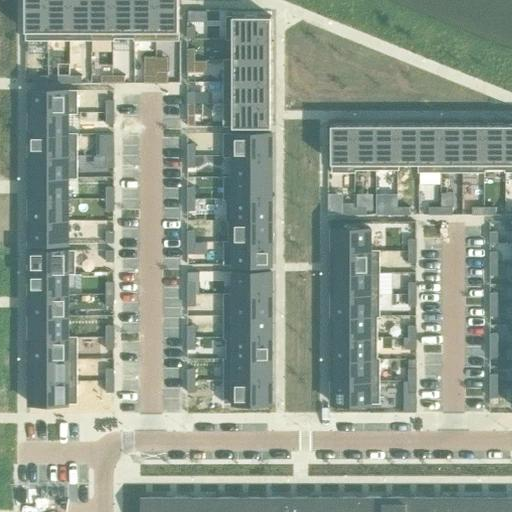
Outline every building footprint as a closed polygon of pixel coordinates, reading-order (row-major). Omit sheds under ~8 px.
[(48,0),(25,0),(26,40),(48,40),(48,0)] [(69,0),(48,0),(48,40),(70,40),(69,0)] [(91,0),(69,0),(70,40),(91,40),(91,0)] [(113,0),(91,0),(91,40),(113,40),(113,0)] [(134,0),(113,0),(113,40),(114,40),(114,38),(134,38),(134,40),(135,40),(134,0)] [(156,0),(134,0),(135,40),(156,40),(156,0)] [(178,0),(156,0),(156,40),(179,40),(178,0)] [(271,16),(226,16),(226,38),(271,38),(271,16)] [(195,26),(187,26),(187,38),(195,39),(195,26)] [(233,59),(223,59),(223,60),(271,60),(271,38),(226,38),(226,40),(233,39),(233,59)] [(195,48),(187,48),(187,60),(195,60),(195,48)] [(195,60),(187,60),(187,72),(195,72),(195,60)] [(271,60),(223,60),(223,81),(271,81),(271,60)] [(48,75),(36,75),(36,83),(48,83),(48,75)] [(70,75),(58,75),(58,83),(70,83),(70,75)] [(82,75),(70,75),(70,83),(82,83),(82,75)] [(113,75),(101,75),(101,83),(113,83),(113,75)] [(125,75),(113,75),(113,83),(125,83),(125,75)] [(156,75),(144,75),(144,83),(156,83),(156,75)] [(168,75),(156,75),(156,83),(168,83),(168,75)] [(271,81),(223,81),(223,103),(271,103),(271,81)] [(77,89),(30,89),(30,112),(78,112),(77,89)] [(195,91),(187,91),(187,103),(195,103),(195,91)] [(114,100),(106,100),(106,112),(114,112),(114,100)] [(195,103),(187,103),(187,115),(195,115),(195,103)] [(271,103),(223,103),(223,126),(271,126),(271,103)] [(78,112),(30,112),(30,134),(77,133),(68,133),(68,113),(78,113),(78,112)] [(114,112),(106,112),(106,124),(114,124),(114,112)] [(354,124),(332,124),(332,172),(354,172),(354,124)] [(376,124),(354,124),(354,172),(356,172),(355,170),(376,169),(376,124)] [(398,124),(376,124),(376,169),(398,169),(398,124)] [(419,124),(398,124),(398,169),(399,169),(399,162),(418,162),(418,172),(419,172),(419,124)] [(441,124),(419,124),(419,172),(441,172),(441,124)] [(462,124),(441,124),(441,172),(462,172),(462,124)] [(484,124),(462,124),(462,172),(484,172),(484,124)] [(506,124),(484,124),(484,172),(485,172),(485,170),(505,170),(504,172),(506,172),(506,124)] [(271,132),(223,133),(223,155),(271,155),(271,132)] [(77,133),(30,134),(30,155),(77,155),(77,133)] [(114,143),(106,143),(106,155),(114,155),(114,143)] [(195,143),(187,143),(187,155),(195,155),(195,143)] [(77,155),(30,155),(30,177),(78,177),(77,155)] [(114,155),(106,155),(106,167),(114,167),(114,155)] [(195,155),(187,155),(187,167),(195,167),(195,155)] [(271,155),(223,155),(223,156),(233,156),(233,176),(223,176),(223,177),(271,177),(271,155)] [(78,177),(30,177),(30,198),(68,198),(68,178),(78,178),(78,177)] [(271,177),(223,177),(223,198),(271,198),(271,177)] [(114,187),(106,187),(106,199),(114,199),(114,187)] [(195,187),(187,187),(187,199),(195,199),(195,187)] [(68,198),(30,198),(30,220),(68,220),(68,198)] [(271,198),(223,198),(223,200),(226,200),(226,220),(271,220),(271,198)] [(114,199),(106,199),(106,211),(114,211),(114,199)] [(195,199),(187,199),(187,211),(195,211),(195,199)] [(355,206),(343,206),(343,214),(355,214),(355,206)] [(367,206),(355,206),(355,214),(367,214),(367,206)] [(398,206),(386,206),(386,214),(398,214),(398,206)] [(410,206),(398,206),(398,214),(410,214),(410,206)] [(441,206),(429,206),(429,214),(441,214),(441,206)] [(453,206),(441,206),(441,214),(453,214),(453,206)] [(484,206),(472,206),(472,214),(484,214),(484,206)] [(496,206),(484,206),(484,214),(496,214),(496,206)] [(68,220),(30,220),(30,243),(68,243),(68,220)] [(228,241),(223,241),(271,242),(271,220),(226,220),(226,221),(228,221),(228,241)] [(370,228),(332,228),(332,250),(370,250),(370,228)] [(195,230),(187,230),(187,242),(195,242),(195,230)] [(498,230),(490,230),(490,242),(498,242),(498,230)] [(114,231),(106,231),(106,243),(114,243),(114,231)] [(416,238),(408,238),(408,250),(416,250),(416,238)] [(271,242),(223,241),(223,264),(271,264),(271,242)] [(195,242),(187,242),(187,254),(195,254),(195,242)] [(75,250),(30,250),(30,272),(75,272),(75,250)] [(114,250),(106,250),(106,262),(114,262),(114,250)] [(380,250),(332,250),(332,272),(380,272),(380,250)] [(416,250),(408,250),(408,262),(416,262),(416,250)] [(498,251),(490,251),(490,263),(498,263),(498,251)] [(498,263),(490,263),(490,275),(498,275),(498,263)] [(233,293),(223,293),(223,294),(271,294),(271,271),(233,271),(233,293)] [(75,272),(30,272),(30,294),(68,294),(68,273),(75,273),(75,272)] [(380,272),(332,272),(332,294),(380,294),(380,272)] [(114,282),(106,282),(106,294),(114,294),(114,282)] [(195,282),(187,282),(187,294),(195,294),(195,282)] [(416,282),(408,282),(408,294),(416,294),(416,282)] [(498,292),(490,292),(490,304),(498,304),(498,292)] [(68,294),(30,294),(30,315),(68,315),(68,294)] [(114,294),(106,294),(106,306),(114,306),(114,294)] [(195,294),(187,294),(187,306),(195,306),(195,294)] [(271,294),(223,294),(223,315),(271,315),(271,294)] [(380,294),(332,294),(332,315),(380,315),(380,294)] [(416,294),(408,294),(408,306),(416,306),(416,294)] [(498,304),(490,304),(490,316),(498,316),(498,304)] [(68,315),(30,315),(30,337),(78,337),(78,336),(68,336),(68,315)] [(271,315),(223,315),(223,337),(271,337),(271,315)] [(380,315),(332,315),(332,337),(377,337),(377,316),(380,316),(380,315)] [(114,325),(106,325),(106,337),(114,337),(114,325)] [(195,325),(187,325),(187,337),(195,337),(195,325)] [(416,325),(408,325),(408,337),(416,337),(416,325)] [(498,333),(490,333),(490,345),(498,345),(498,333)] [(78,337),(30,337),(30,358),(78,358),(78,337)] [(114,337),(106,337),(105,349),(114,349),(114,337)] [(195,337),(187,337),(187,349),(195,349),(195,337)] [(271,337),(223,337),(223,338),(226,338),(226,358),(223,358),(271,358),(271,337)] [(377,337),(332,337),(332,358),(380,358),(378,357),(377,337)] [(416,337),(408,337),(408,349),(416,349),(416,337)] [(498,345),(490,345),(490,357),(498,357),(498,345)] [(78,358),(30,358),(30,380),(78,380),(78,358)] [(271,358),(223,358),(223,380),(271,380),(271,358)] [(380,358),(332,358),(332,380),(380,380),(380,358)] [(114,368),(106,368),(106,380),(114,380),(114,368)] [(195,368),(187,368),(187,380),(195,380),(195,368)] [(416,368),(408,368),(408,380),(416,380),(416,368)] [(498,373),(490,373),(490,385),(498,385),(498,373)] [(78,380),(30,380),(30,403),(44,403),(44,405),(57,405),(57,403),(78,403),(78,380)] [(114,380),(106,380),(106,392),(114,392),(114,380)] [(195,380),(187,380),(187,392),(195,392),(195,380)] [(271,380),(223,380),(223,403),(271,402),(271,380)] [(380,380),(332,380),(332,403),(346,403),(346,405),(359,405),(359,403),(380,403),(380,380)] [(416,380),(408,380),(408,392),(416,392),(416,380)] [(498,385),(490,385),(490,397),(498,397),(498,385)] [(165,511),(165,497),(141,497),(141,511),(165,511)] [(189,511),(189,497),(165,497),(165,511),(189,511)] [(213,511),(213,497),(189,497),(189,511),(213,511)] [(237,511),(237,497),(213,497),(213,511),(237,511)] [(261,511),(261,497),(237,497),(237,511),(261,511)] [(285,511),(285,497),(261,497),(261,511),(285,511)] [(309,511),(309,497),(285,497),(285,511),(309,511)] [(333,511),(333,497),(309,497),(309,511),(333,511)] [(357,511),(357,497),(333,497),(333,511),(357,511)] [(381,511),(381,497),(357,497),(357,511),(381,511)] [(405,511),(405,497),(381,497),(381,511),(405,511)] [(429,511),(429,497),(405,497),(405,511),(429,511)] [(453,511),(453,497),(429,497),(429,511),(453,511)] [(477,511),(477,497),(453,497),(453,511),(477,511)] [(501,511),(501,498),(477,497),(477,511),(501,511)] [(511,511),(511,497),(501,498),(501,511),(511,511)]
